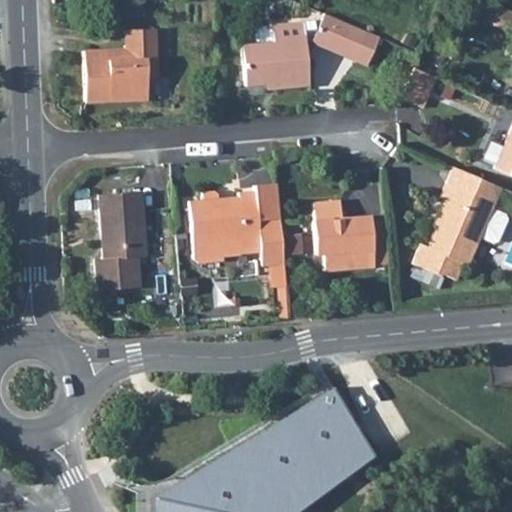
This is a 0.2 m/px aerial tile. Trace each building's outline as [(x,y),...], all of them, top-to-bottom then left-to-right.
[(113,4),(114,16),(147,14),(146,2),(113,4)] [(304,23),(306,42),(312,41),(368,64),(379,36),(324,13),(320,22),(304,23)] [(310,85),(306,42),(304,23),(272,26),(274,42),(242,45),(246,86),(276,83),(276,89),(310,85)] [(117,51),(85,53),(86,103),(150,100),(150,79),(158,79),(157,30),(127,31),(127,55),(117,56),(117,51)] [(403,90),(402,95),(425,105),(431,75),(409,65),(403,90)] [(511,118),(491,166),(511,174),(511,118)] [(436,214),(481,235),(490,211),(501,187),(454,166),(440,197),(443,198),(436,214)] [(220,194),(216,190),(203,192),(204,199),(191,201),(195,242),(238,238),(239,245),(261,243),(262,264),(269,264),(271,288),(289,286),(282,216),(279,181),(257,184),(258,190),(240,191),(241,200),(220,202),(220,194)] [(147,257),(141,191),(98,196),(104,259),(96,260),(99,292),(143,287),(139,258),(147,257)] [(316,253),(366,249),(374,247),(371,229),(373,219),(370,219),(370,215),(342,217),(340,200),(313,203),(316,253)] [(500,215),(490,211),(481,235),(495,241),(497,240),(503,223),(500,216),(500,215)] [(466,265),(479,238),(481,235),(436,214),(434,218),(438,220),(426,246),(418,243),(410,262),(438,275),(440,271),(454,278),(462,263),(466,265)] [(371,229),(374,247),(387,245),(384,218),(373,219),(371,229)] [(328,390),(145,494),(144,511),(264,511),(365,454),(328,390)]
